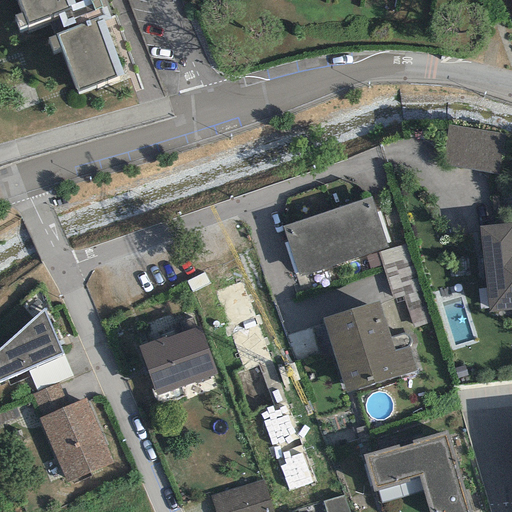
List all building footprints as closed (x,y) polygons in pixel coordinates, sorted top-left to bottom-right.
[(16,0),(21,12),(13,15),(18,30),(49,18),(56,34),(47,38),(52,51),(60,48),(77,93),(124,76),(103,22),(110,19),(105,6),(101,8),(93,11),(89,0),(85,0),(75,4),(73,0),(16,0)] [(105,0),(73,0),(75,4),(85,0),(89,0),(93,11),(101,8),(105,6),(110,19),(112,18),(105,0)] [(499,134),(448,125),(440,165),(492,174),(499,134)] [(371,196),(282,225),(299,278),(365,256),(377,252),(388,249),(371,196)] [(511,223),(479,227),(489,313),(511,309),(511,223)] [(407,243),(388,249),(377,252),(381,265),(392,299),(402,295),(413,329),(433,322),(407,243)] [(369,270),(381,265),(377,252),(365,256),(369,270)] [(240,276),(211,286),(240,368),(270,358),(240,276)] [(390,337),(379,302),(321,318),(346,393),(416,371),(409,346),(412,344),(412,340),(411,337),(408,334),(403,334),(390,337)] [(63,355),(44,309),(0,348),(0,382),(27,370),(63,355)] [(199,325),(169,336),(186,385),(217,374),(199,325)] [(156,396),(186,385),(169,336),(139,347),(156,396)] [(72,377),(63,355),(27,370),(36,392),(58,383),(72,377)] [(36,392),(28,396),(38,419),(68,406),(58,383),(36,392)] [(66,483),(113,463),(86,399),(68,406),(38,419),(66,483)] [(288,399),(257,410),(289,493),(319,482),(288,399)] [(398,444),(363,455),(374,492),(418,477),(429,511),(470,511),(446,430),(411,441),(412,444),(400,447),(398,444)] [(273,511),(265,481),(211,496),(215,511),(273,511)] [(349,511),(344,495),(322,502),(325,511),(349,511)]
